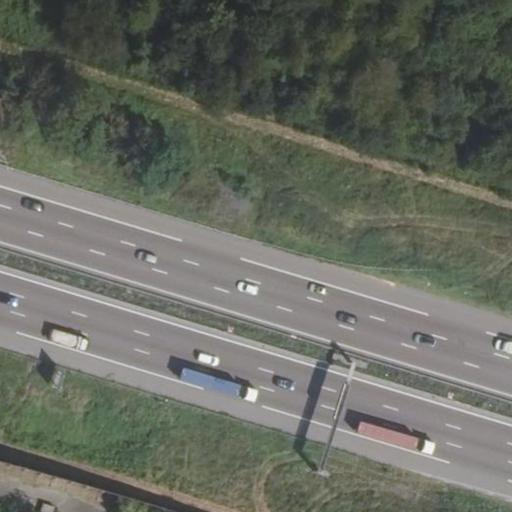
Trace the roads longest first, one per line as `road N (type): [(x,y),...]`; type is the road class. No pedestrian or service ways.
road 1 (motorway): [(0,306),(511,461)]
road 2 (motorway): [(511,367),(0,214)]
